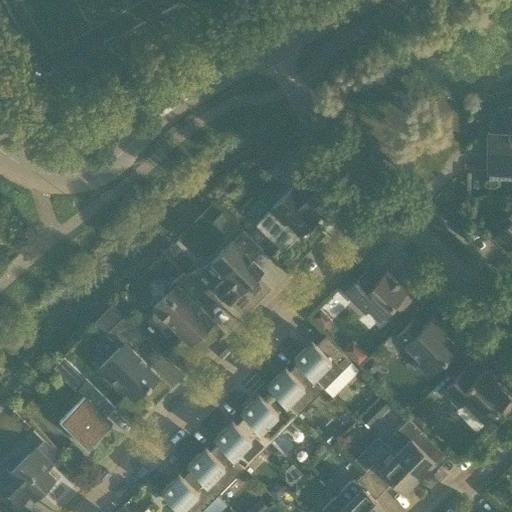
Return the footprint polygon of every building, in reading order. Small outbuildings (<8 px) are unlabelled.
[(491,124),(491,131),(487,131),(487,174),(511,173),(511,107),(507,108),(501,109),(496,113),(492,118),(491,124)] [(327,196),(305,174),(269,211),(282,224),(285,221),(299,234),(320,214),(315,209),(327,196)] [(510,250),(511,252),(511,210),(500,223),(504,227),(494,238),(508,252),(510,250)] [(262,271),(232,240),(210,262),(221,273),(208,285),(228,305),(262,271)] [(406,291),(392,278),(386,271),(377,280),(366,269),(344,292),(365,313),(368,309),(378,319),(393,304),(399,310),(411,298),(405,292),(406,291)] [(153,307),(155,310),(151,313),(152,320),(158,326),(164,326),(168,323),(188,343),(200,331),(201,332),(213,321),(191,299),(201,290),(182,272),(172,282),(175,285),(153,307)] [(206,287),(192,299),(199,307),(205,301),(215,312),(222,305),(206,287)] [(320,309),(311,317),(324,329),(332,321),(320,309)] [(158,376),(129,347),(142,334),(123,315),(106,333),(120,347),(98,369),(119,391),(122,388),(133,399),(145,386),(147,387),(158,376)] [(404,346),(432,373),(457,348),(438,329),(441,326),(432,318),(422,328),(413,319),(395,336),(404,345),(404,346)] [(311,341),(305,347),(295,359),(299,364),(325,389),(351,362),(325,337),(316,346),(311,341)] [(325,389),(299,364),(291,372),(286,367),(268,385),(299,416),(325,389)] [(486,375),(490,371),(485,367),(474,378),(465,369),(442,391),(459,408),(464,402),(485,422),(509,398),(486,375)] [(115,407),(84,377),(82,382),(79,386),(76,390),(82,396),(59,419),(64,424),(63,426),(60,431),(71,437),(74,434),(86,446),(84,449),(85,449),(90,444),(94,446),(93,447),(94,448),(106,430),(106,429),(111,423),(105,417),(115,407)] [(258,394),(252,401),(240,412),(245,416),(271,442),(285,456),(288,453),(286,451),(293,444),(281,432),(299,416),(268,385),(267,385),(272,390),(263,398),(258,394)] [(383,395),(373,405),(360,418),(370,428),(393,404),(383,395)] [(422,404),(410,416),(422,428),(434,416),(422,404)] [(232,420),(230,422),(214,438),(244,468),(271,442),(245,416),(236,425),(232,420)] [(403,446),(395,454),(418,477),(434,461),(431,459),(440,450),(408,419),(392,434),(403,446)] [(205,447),(187,465),(217,495),(244,468),(214,438),(218,443),(210,452),(205,447)] [(30,495),(34,498),(34,499),(55,478),(47,470),(60,456),(44,439),(15,468),(10,472),(6,469),(0,474),(0,485),(20,505),(30,495)] [(418,477),(395,454),(388,448),(364,472),(382,490),(391,482),(402,493),(418,477)] [(179,473),(161,491),(161,492),(181,511),(200,511),(217,495),(187,465),(192,470),(183,478),(179,473)] [(352,478),(336,494),(346,503),(355,511),(383,511),(385,510),(374,499),(382,490),(364,472),(355,481),(352,478)] [(324,511),(323,511),(355,511),(346,503),(336,494),(321,509),(324,511)]
